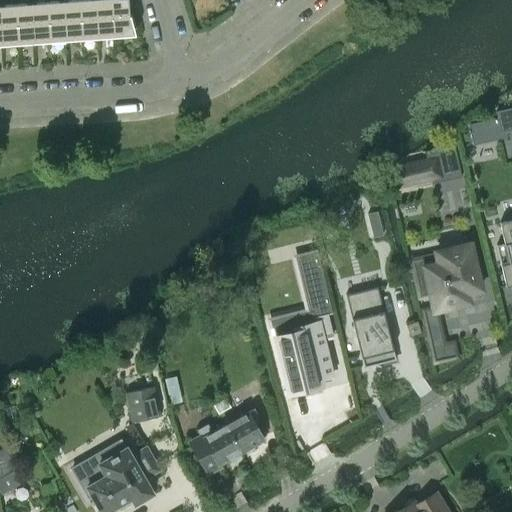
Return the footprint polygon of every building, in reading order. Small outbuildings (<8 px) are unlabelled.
[(62,0),(46,1),(49,41),(65,40),(62,0)] [(78,0),(63,0),(62,0),(65,40),(81,38),(78,0)] [(94,0),(78,0),(81,38),(97,37),(94,0)] [(110,0),(94,0),(97,37),(113,36),(110,0)] [(126,0),(110,0),(113,36),(134,34),(129,15),(128,15),(126,0)] [(46,1),(30,3),(33,42),(49,41),(46,1)] [(33,42),(30,3),(14,4),(17,43),(33,42)] [(17,43),(14,4),(0,4),(0,27),(1,44),(17,43)] [(511,107),(495,111),(497,117),(500,131),(505,130),(511,128),(511,107)] [(497,117),(467,123),(472,145),(506,137),(505,130),(500,131),(497,117)] [(426,161),(398,167),(402,185),(430,178),(431,183),(461,176),(454,144),(424,150),(426,161)] [(373,237),(383,234),(377,211),(367,214),(373,237)] [(511,219),(499,222),(504,243),(495,245),(505,286),(511,284),(511,219)] [(480,289),(469,243),(435,251),(438,262),(414,268),(420,295),(430,293),(433,310),(468,302),(465,292),(480,289)] [(349,303),(348,304),(363,366),(395,358),(380,296),(378,296),(349,303)] [(332,334),(327,312),(313,316),(315,322),(316,322),(320,337),(332,334)] [(409,336),(421,332),(417,321),(406,324),(409,336)] [(329,374),(320,337),(316,322),(315,322),(295,327),(296,331),(275,336),(288,392),(320,384),(319,377),(329,374)] [(181,401),(175,376),(165,378),(170,403),(181,401)] [(151,387),(126,392),(133,421),(158,415),(151,387)] [(230,407),(224,396),(213,403),(218,413),(230,407)] [(253,408),(225,424),(240,452),(244,449),(247,451),(252,448),(252,445),(263,439),(255,423),(260,420),(253,408)] [(210,432),(206,425),(198,429),(201,436),(189,443),(206,474),(220,467),(218,464),(228,458),(231,460),(238,457),(237,453),(240,452),(225,424),(210,432)] [(0,448),(0,476),(16,468),(10,443),(0,448)] [(152,492),(144,479),(160,470),(146,446),(130,454),(126,447),(99,462),(95,454),(71,468),(84,489),(87,487),(101,511),(104,511),(131,497),(134,503),(139,500),(140,502),(148,497),(147,495),(152,492)] [(447,511),(435,492),(415,504),(413,500),(393,511),(447,511)]
